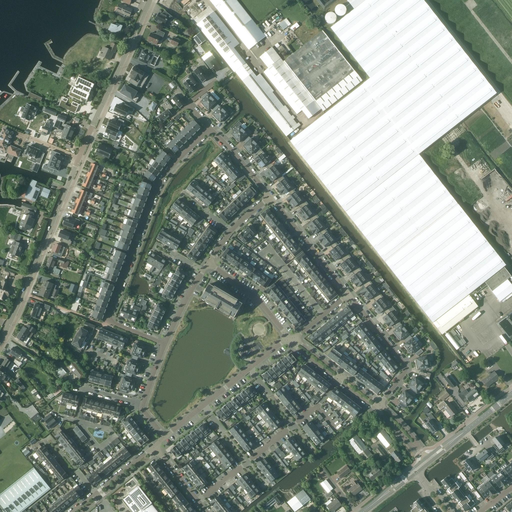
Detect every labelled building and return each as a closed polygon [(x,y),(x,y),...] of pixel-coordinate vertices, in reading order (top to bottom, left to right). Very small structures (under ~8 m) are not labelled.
[(173,8),(176,1),(174,0),(173,0),(163,0),(163,2),(165,3),(165,5),(170,8),(170,7),(173,8)] [(271,44),(257,26),(236,0),(209,0),(252,54),(257,54),(271,44)] [(331,28),(370,78),(425,149),(496,93),(423,0),(346,0),(354,9),(331,28)] [(120,4),(117,11),(116,13),(124,17),(125,15),(129,17),(132,10),(127,7),(127,6),(126,6),(126,5),(125,5),(124,5),(123,6),(120,4)] [(214,11),(197,25),(286,137),(301,125),(260,74),(257,77),(234,49),(239,44),(214,11)] [(161,24),(165,26),(167,21),(170,22),(173,18),(165,12),(163,15),(159,13),(157,15),(158,16),(155,21),(158,22),(158,23),(160,25),(161,24)] [(284,20),(279,24),(283,30),(288,26),(284,20)] [(121,31),(123,26),(118,24),(116,23),(116,25),(111,24),(108,30),(115,33),(118,32),(120,33),(121,31)] [(307,36),(300,41),(303,44),(314,35),(309,29),(305,33),(307,36)] [(147,41),(157,45),(159,40),(161,41),(165,34),(158,31),(156,35),(151,33),(147,41)] [(362,81),(342,56),(322,31),(284,61),(323,112),(362,81)] [(200,33),(192,39),(198,46),(205,40),(200,33)] [(181,41),(173,38),(170,44),(178,47),(181,41)] [(99,56),(101,56),(110,60),(113,52),(115,53),(117,46),(112,43),(109,49),(103,47),(99,56)] [(268,69),(281,59),(272,48),(260,58),(268,69)] [(148,53),(143,51),(139,60),(147,64),(147,63),(154,67),(160,56),(149,50),(148,53)] [(213,67),(216,72),(222,67),(212,55),(204,61),(211,70),(211,69),(210,68),(212,67),(213,67)] [(302,110),(308,119),(321,109),(281,59),(268,69),(263,72),(297,114),(302,110)] [(194,72),(202,83),(209,78),(204,72),(208,69),(203,62),(197,67),(198,68),(194,72)] [(131,79),(129,82),(141,89),(149,76),(137,69),(137,68),(134,66),(132,69),(133,70),(130,74),(132,75),(130,78),(131,79)] [(190,74),(185,78),(187,81),(183,84),(191,93),(196,89),(194,86),(198,83),(190,74)] [(78,78),(71,95),(76,97),(76,98),(80,100),(80,99),(82,100),(83,97),(88,99),(94,85),(78,78)] [(469,295),(484,282),(492,292),(500,302),(511,292),(511,285),(507,280),(511,277),(506,270),(507,268),(505,266),(506,265),(474,225),(442,184),(419,154),(425,149),(370,78),(290,141),(433,323),(442,335),(459,322),(460,322),(464,320),(463,319),(478,307),(469,295)] [(141,95),(125,86),(121,93),(127,97),(126,98),(136,103),(141,95)] [(179,108),(185,104),(181,99),(185,96),(179,89),(174,93),(176,96),(172,99),(179,108)] [(28,96),(40,102),(42,98),(30,92),(29,93),(28,96)] [(203,100),(200,102),(201,103),(201,104),(204,107),(214,97),(210,94),(209,95),(208,94),(208,95),(206,93),(201,98),(203,100)] [(208,110),(209,111),(211,108),(213,110),(218,105),(216,103),(217,103),(216,102),(217,101),(214,97),(204,107),(207,110),(208,110)] [(64,101),(61,107),(76,113),(79,107),(73,105),(72,107),(67,105),(68,103),(64,101)] [(172,108),(167,101),(162,106),(166,111),(158,117),(162,123),(172,115),(168,111),(172,108)] [(22,107),(20,111),(23,112),(21,118),(29,121),(31,115),(35,116),(38,109),(34,108),(35,107),(27,104),(25,108),(22,107)] [(117,105),(114,111),(126,117),(128,111),(132,112),(133,109),(125,104),(123,108),(117,105)] [(215,112),(212,114),(213,115),(213,116),(216,119),(226,109),(222,106),(221,107),(220,107),(218,105),(213,110),(215,112)] [(45,108),(44,112),(55,116),(57,112),(45,108)] [(220,122),(221,123),(223,121),(225,122),(230,117),(228,115),(228,114),(229,113),(226,109),(216,119),(219,123),(220,122)] [(67,118),(59,115),(57,120),(65,123),(67,118)] [(110,120),(107,126),(119,131),(119,130),(121,125),(122,125),(124,121),(119,119),(117,123),(110,120)] [(196,133),(201,128),(193,120),(189,125),(196,133)] [(43,127),(41,131),(43,131),(42,134),(46,136),(50,125),(46,123),(44,128),(43,127)] [(59,127),(58,129),(73,135),(75,129),(66,125),(65,128),(64,128),(63,130),(62,129),(62,128),(59,127)] [(196,133),(189,125),(185,129),(192,137),(196,133)] [(234,132),(231,134),(232,135),(232,136),(235,139),(245,129),(241,126),(240,127),(239,126),(239,127),(237,125),(232,130),(234,132)] [(108,126),(105,132),(111,134),(109,138),(116,141),(117,137),(117,136),(119,131),(107,126),(108,126)] [(7,146),(10,140),(13,133),(3,129),(1,134),(1,133),(0,134),(0,148),(1,149),(1,150),(4,151),(4,150),(8,152),(8,153),(18,157),(21,150),(10,146),(10,148),(7,146)] [(73,135),(58,129),(57,131),(61,133),(61,132),(62,132),(61,134),(62,135),(61,138),(70,141),(73,135)] [(192,137),(185,129),(180,133),(188,141),(192,137)] [(239,142),(240,143),(242,140),(244,142),(249,137),(247,135),(248,135),(247,134),(248,133),(245,129),(235,139),(238,142),(239,142)] [(188,141),(180,133),(176,137),(183,145),(184,145),(188,141)] [(184,145),(183,145),(176,137),(172,142),(179,149),(184,145)] [(246,144),(243,146),(244,147),(244,148),(247,151),(255,143),(251,139),(249,137),(244,142),(246,144)] [(179,149),(172,142),(167,146),(175,154),(179,149)] [(251,154),(252,155),(254,153),(256,154),(261,149),(259,147),(255,143),(247,151),(250,155),(251,154)] [(96,154),(109,159),(113,150),(100,145),(96,154)] [(29,146),(25,155),(29,156),(36,159),(35,161),(36,161),(36,163),(35,165),(32,171),(37,173),(38,170),(41,164),(40,164),(44,154),(40,152),(40,151),(29,146)] [(259,156),(255,159),(259,164),(266,158),(263,154),(264,152),(262,150),(258,154),(259,156)] [(44,165),(42,169),(51,172),(52,169),(58,171),(59,171),(61,168),(60,167),(60,165),(61,163),(62,163),(64,160),(63,160),(63,159),(57,157),(58,153),(52,151),(50,155),(52,155),(49,161),(47,166),(44,165)] [(158,156),(167,163),(171,158),(162,151),(158,156)] [(224,156),(225,156),(223,153),(222,154),(220,156),(220,155),(216,158),(217,159),(214,161),(217,166),(226,158),(224,156)] [(167,163),(158,156),(155,161),(164,168),(167,163)] [(226,157),(226,158),(217,166),(221,170),(230,162),(229,162),(228,160),(229,160),(226,157)] [(269,162),(266,158),(259,164),(262,168),(266,165),(268,167),(273,163),(271,161),(269,162)] [(164,168),(155,161),(151,166),(160,172),(160,173),(164,168)] [(230,162),(221,170),(225,174),(233,166),(232,164),(230,161),(229,162),(230,162)] [(269,177),(277,171),(273,167),(275,166),(273,163),(268,167),(270,169),(266,172),(269,177)] [(92,164),(90,169),(98,173),(100,170),(98,169),(99,166),(92,164)] [(233,166),(225,174),(228,178),(237,170),(235,168),(236,168),(234,165),(233,166)] [(160,173),(160,172),(151,166),(148,171),(156,177),(157,177),(160,173)] [(98,173),(90,169),(87,175),(94,178),(95,175),(97,176),(98,173)] [(237,170),(228,178),(232,182),(241,174),(239,172),(240,172),(237,169),(237,170)] [(157,177),(156,177),(148,171),(144,176),(153,182),(157,177)] [(269,177),(273,181),(277,178),(279,180),(283,177),(282,174),(280,176),(277,171),(269,177)] [(93,180),(94,178),(87,175),(85,180),(94,184),(95,181),(93,180)] [(283,177),(279,180),(280,183),(277,186),(280,190),(287,185),(284,180),(285,179),(283,177)] [(27,196),(36,200),(39,192),(43,194),(43,195),(48,197),(50,191),(44,188),(36,185),(37,182),(32,180),(28,190),(30,191),(27,196)] [(94,184),(85,180),(82,186),(89,189),(90,186),(92,187),(94,184)] [(191,193),(198,184),(194,180),(191,184),(191,183),(188,187),(187,189),(186,190),(189,192),(189,191),(191,193)] [(149,192),(150,192),(152,186),(142,182),(139,188),(149,192)] [(203,187),(198,184),(191,193),(190,193),(193,195),(194,195),(195,196),(203,187)] [(250,185),(246,189),(253,197),(253,196),(254,196),(255,195),(256,194),(257,193),(250,185)] [(289,194),(294,190),(292,188),(290,189),(287,185),(280,190),(283,195),(287,191),(289,194)] [(207,191),(203,187),(195,196),(195,197),(197,199),(198,198),(199,199),(200,200),(207,191)] [(150,192),(149,192),(139,188),(137,194),(147,197),(148,197),(150,192)] [(246,189),(242,192),(249,200),(250,200),(252,199),(252,198),(253,197),(246,189)] [(81,190),(79,196),(88,199),(89,196),(86,195),(87,193),(81,190)] [(291,196),(287,199),(290,204),(298,198),(294,194),(296,192),(294,190),(289,194),(291,196)] [(199,199),(199,200),(201,202),(202,202),(203,203),(204,203),(211,194),(207,191),(200,200),(199,199)] [(249,200),(242,192),(238,196),(245,204),(246,204),(248,202),(249,200)] [(148,197),(147,197),(137,194),(135,199),(145,203),(146,203),(148,197)] [(215,198),(211,194),(204,203),(203,203),(203,204),(206,206),(206,205),(208,207),(215,198)] [(83,204),(84,201),(86,203),(88,199),(79,196),(76,201),(83,204)] [(238,196),(234,199),(241,208),(241,207),(242,207),(244,206),(244,205),(245,204),(238,196)] [(301,202),(298,198),(290,204),(291,204),(294,208),(298,205),(300,207),(304,203),(303,201),(301,202)] [(146,203),(145,203),(135,199),(133,205),(143,209),(146,203)] [(171,209),(175,212),(183,203),(182,203),(181,202),(181,201),(179,199),(178,200),(176,202),(176,201),(173,205),(171,209)] [(234,199),(230,203),(237,211),(239,210),(241,209),(241,208),(234,199)] [(82,206),(83,204),(76,201),(74,207),(83,210),(84,207),(82,206)] [(37,208),(28,204),(24,202),(21,208),(26,210),(35,214),(37,208)] [(175,212),(179,216),(186,207),(185,206),(185,205),(183,203),(175,212)] [(237,211),(230,203),(226,207),(233,215),(235,214),(237,212),(237,211)] [(301,217),(308,211),(305,207),(306,206),(304,203),(300,207),(302,209),(298,212),(301,217)] [(143,209),(133,205),(131,210),(141,214),(143,209)] [(83,210),(74,207),(72,212),(78,215),(79,213),(81,214),(83,210)] [(179,216),(183,219),(191,210),(190,210),(186,207),(179,216)] [(233,215),(226,207),(222,210),(229,219),(231,217),(233,216),(233,215)] [(270,211),(269,211),(268,209),(259,216),(263,220),(271,213),(271,212),(270,211)] [(27,215),(24,222),(21,221),(18,229),(25,232),(27,228),(30,229),(34,220),(33,219),(35,214),(26,210),(24,214),(27,215)] [(141,214),(131,210),(129,216),(139,220),(141,214)] [(183,219),(187,223),(195,213),(195,214),(193,212),(194,212),(191,210),(183,219)] [(229,219),(222,210),(218,214),(225,222),(227,221),(229,220),(229,219)] [(301,217),(305,221),(309,218),(310,220),(315,217),(313,214),(312,216),(308,211),(301,217)] [(195,213),(187,223),(192,226),(199,218),(197,216),(198,215),(195,213)] [(271,213),(263,220),(266,224),(275,218),(275,217),(275,216),(273,215),(271,213)] [(79,224),(80,220),(72,217),(70,220),(66,218),(65,221),(64,221),(62,224),(75,229),(77,223),(79,224)] [(310,220),(312,223),(308,226),(312,230),(311,230),(319,225),(315,220),(317,219),(315,217),(310,220)] [(275,218),(266,224),(270,229),(278,222),(278,221),(277,219),(276,219),(275,218)] [(136,229),(138,223),(128,219),(126,225),(136,229)] [(278,222),(270,229),(273,233),(282,226),(281,226),(281,225),(280,223),(278,222)] [(136,229),(126,225),(124,231),(134,234),(134,235),(136,229)] [(216,234),(216,233),(217,231),(208,225),(205,229),(214,236),(214,235),(215,235),(216,234)] [(321,234),(326,230),(324,228),(322,229),(319,225),(311,230),(315,235),(319,231),(321,234)] [(246,229),(253,238),(258,234),(250,226),(249,227),(248,227),(247,228),(246,229)] [(273,233),(276,237),(285,230),(285,229),(284,228),(283,228),(282,226),(273,233)] [(163,229),(161,233),(160,232),(158,236),(158,237),(157,239),(157,240),(160,242),(160,241),(162,242),(161,243),(168,232),(163,229)] [(214,236),(205,229),(202,234),(211,240),(212,240),(213,238),(213,237),(214,236)] [(253,238),(246,229),(245,231),(244,231),(242,232),(242,233),(249,241),(253,238)] [(59,237),(61,238),(63,239),(62,242),(70,245),(72,242),(70,241),(73,235),(61,230),(61,231),(60,231),(59,234),(60,234),(59,237)] [(285,230),(276,237),(280,241),(288,234),(287,233),(287,232),(286,231),(285,231),(285,230)] [(323,236),(319,239),(322,244),(329,238),(326,234),(327,232),(326,230),(321,234),(323,236)] [(134,235),(134,234),(124,231),(121,236),(132,240),(134,235)] [(19,242),(21,236),(13,232),(11,238),(19,242)] [(168,232),(161,243),(164,244),(165,244),(167,245),(172,235),(168,232)] [(249,241),(242,233),(241,233),(240,234),(240,235),(238,237),(245,245),(249,241)] [(211,240),(202,234),(199,238),(207,245),(208,244),(209,244),(210,243),(209,242),(211,240)] [(280,241),(283,246),(292,239),(291,237),(291,236),(289,235),(288,234),(280,241)] [(172,235),(167,245),(171,247),(177,238),(172,235)] [(132,240),(121,236),(119,242),(129,246),(130,246),(132,240)] [(177,238),(171,247),(176,250),(182,240),(177,238)] [(207,245),(199,238),(195,242),(204,249),(205,249),(205,248),(206,247),(206,246),(207,245)] [(322,244),(326,248),(330,245),(331,247),(336,243),(334,241),(333,242),(329,238),(322,244)] [(292,239),(283,246),(287,250),(295,243),(294,241),(293,239),(292,239)] [(12,255),(19,257),(24,245),(14,241),(12,246),(15,247),(12,255)] [(130,246),(129,246),(119,242),(117,248),(128,252),(130,246)] [(204,249),(195,242),(192,247),(201,253),(202,253),(203,251),(204,249)] [(295,243),(287,250),(290,254),(299,247),(297,245),(296,243),(295,243)] [(333,257),(340,251),(336,247),(338,246),(336,243),(331,247),(333,249),(329,252),(333,257)] [(56,244),(54,249),(53,248),(53,250),(53,251),(61,255),(63,251),(62,251),(64,248),(61,247),(61,246),(56,244)] [(201,253),(192,247),(189,251),(198,258),(199,256),(200,256),(201,254),(201,253)] [(221,256),(223,258),(225,259),(226,259),(226,260),(232,251),(228,247),(221,256)] [(299,247),(290,254),(293,258),(302,251),(301,250),(301,249),(300,247),(299,247)] [(124,260),(126,254),(116,251),(114,257),(124,260)] [(198,258),(189,251),(186,256),(195,262),(196,260),(197,260),(198,259),(198,258)] [(232,251),(226,260),(228,261),(229,263),(230,262),(230,263),(237,254),(232,251)] [(333,257),(336,261),(340,258),(342,260),(347,257),(345,254),(343,256),(340,251),(333,257)] [(159,257),(155,255),(152,253),(147,261),(148,262),(148,263),(152,266),(153,266),(159,257)] [(305,254),(303,253),(295,260),(298,264),(307,257),(306,257),(306,256),(305,255),(305,254)] [(237,254),(230,263),(232,264),(232,265),(234,266),(235,266),(241,257),(237,254)] [(124,260),(114,257),(112,262),(122,266),(124,260)] [(166,261),(159,257),(153,266),(155,267),(159,270),(160,269),(161,269),(166,261)] [(241,257),(235,266),(236,267),(236,268),(238,269),(239,269),(246,260),(241,257)] [(307,257),(298,264),(301,268),(310,261),(310,260),(309,259),(308,259),(307,257)] [(343,270),(350,265),(347,260),(349,259),(347,257),(342,260),(344,263),(340,266),(343,270)] [(246,260),(239,269),(241,270),(241,271),(242,272),(243,272),(250,263),(246,260)] [(301,268),(305,272),(313,266),(313,265),(313,264),(312,263),(311,263),(310,261),(301,268)] [(46,267),(54,271),(54,273),(58,275),(60,270),(56,268),(57,267),(54,266),(55,265),(48,262),(46,267)] [(122,266),(112,262),(110,268),(120,272),(122,266)] [(250,263),(243,272),(244,272),(244,273),(245,274),(246,274),(248,275),(254,267),(250,263)] [(343,270),(347,275),(351,271),(353,274),(357,270),(355,268),(354,269),(350,265),(343,270)] [(313,266),(305,272),(308,277),(317,270),(316,269),(317,269),(315,267),(313,266)] [(254,267),(248,275),(248,276),(250,278),(251,277),(252,279),(259,270),(254,267)] [(120,272),(110,268),(108,273),(118,277),(120,272)] [(181,271),(182,270),(178,268),(175,274),(173,273),(183,279),(186,275),(185,273),(181,271)] [(259,270),(252,279),(253,279),(253,280),(254,281),(255,281),(257,282),(263,273),(259,270)] [(308,277),(312,281),(320,274),(320,273),(319,271),(318,271),(317,270),(308,277)] [(353,274),(354,276),(350,279),(354,283),(354,284),(361,278),(358,274),(359,272),(357,270),(353,274)] [(118,277),(108,273),(106,279),(116,283),(118,277)] [(183,279),(173,273),(170,279),(180,284),(183,279)] [(259,284),(261,285),(267,276),(263,273),(257,282),(257,283),(259,284)] [(320,274),(312,281),(315,285),(324,278),(322,277),(322,276),(321,274),(320,274)] [(267,276),(261,285),(261,286),(263,287),(264,287),(265,288),(272,279),(267,276)] [(315,285),(318,289),(327,282),(326,281),(326,280),(325,279),(324,279),(324,278),(315,285)] [(366,281),(364,282),(361,278),(354,284),(357,288),(361,285),(363,287),(368,283),(366,281)] [(180,284),(170,279),(167,284),(177,289),(180,284)] [(0,298),(4,300),(6,295),(8,296),(10,290),(6,288),(7,283),(2,281),(0,285),(0,284),(0,298)] [(43,288),(51,291),(58,294),(59,291),(54,289),(54,290),(52,289),(54,284),(46,281),(43,288)] [(113,292),(115,286),(105,282),(102,288),(113,292)] [(318,289),(322,293),(330,287),(329,285),(329,284),(328,283),(327,283),(327,282),(318,289)] [(306,320),(276,283),(265,291),(296,328),(306,320)] [(364,297),(372,291),(368,287),(370,286),(368,283),(363,287),(365,289),(361,293),(364,297)] [(177,289),(167,284),(164,289),(174,295),(177,289)] [(237,301),(238,300),(214,286),(214,287),(209,284),(201,299),(206,302),(206,301),(207,301),(229,314),(229,315),(234,318),(242,304),(237,301)] [(322,293),(325,298),(334,291),(332,289),(332,288),(331,287),(330,287),(322,293)] [(58,294),(51,291),(43,288),(40,295),(48,298),(50,294),(52,295),(56,297),(58,294)] [(111,298),(113,292),(102,288),(100,294),(111,298)] [(174,295),(164,289),(161,294),(163,295),(162,297),(166,299),(166,297),(170,300),(172,299),(174,295)] [(334,291),(325,298),(329,302),(337,295),(336,293),(335,291),(334,291)] [(365,297),(368,301),(372,298),(374,300),(378,297),(377,294),(375,295),(372,291),(364,297),(365,297)] [(108,303),(111,298),(100,294),(98,299),(108,303)] [(375,310),(382,304),(379,300),(380,299),(378,297),(374,300),(376,303),(372,306),(375,310)] [(106,309),(108,303),(98,299),(96,305),(106,309)] [(71,309),(76,311),(79,303),(76,302),(75,302),(74,301),(71,309)] [(32,316),(39,319),(44,307),(36,304),(32,316)] [(156,304),(153,310),(164,315),(166,310),(165,309),(161,307),(162,305),(158,304),(158,305),(156,304)] [(375,310),(379,314),(382,311),(384,314),(389,310),(387,308),(386,309),(382,304),(375,310)] [(104,314),(106,309),(96,305),(94,311),(104,314)] [(119,316),(127,319),(131,309),(130,308),(125,306),(124,307),(123,307),(122,309),(121,309),(119,313),(120,313),(119,316)] [(346,308),(345,308),(343,310),(350,319),(355,316),(348,307),(346,308)] [(131,309),(127,319),(135,322),(138,313),(137,313),(138,311),(132,309),(131,309)] [(153,310),(151,315),(161,320),(164,315),(153,310)] [(341,311),(338,313),(346,323),(346,322),(345,321),(349,318),(350,319),(343,310),(342,310),(343,310),(341,312),(341,311)] [(384,314),(386,316),(382,319),(385,323),(385,324),(393,318),(389,314),(391,312),(389,310),(384,314)] [(92,317),(102,320),(104,314),(94,311),(92,317)] [(338,313),(339,314),(337,315),(337,314),(334,316),(342,326),(346,323),(338,313)] [(151,315),(148,321),(159,326),(161,320),(151,315)] [(342,326),(334,316),(335,317),(333,318),(332,318),(330,320),(337,328),(340,325),(342,326)] [(393,325),(395,327),(399,323),(398,321),(396,322),(393,318),(385,324),(389,328),(393,325)] [(337,328),(330,320),(330,321),(329,322),(328,321),(326,323),(333,333),(334,332),(333,331),(337,328)] [(156,331),(159,326),(148,321),(150,322),(147,327),(150,328),(149,330),(153,331),(153,330),(156,331)] [(333,333),(326,323),(325,323),(326,324),(324,325),(321,327),(329,336),(333,333)] [(366,327),(366,328),(364,326),(365,325),(363,323),(362,323),(353,330),(357,335),(367,327),(366,327)] [(396,330),(393,332),(394,333),(393,333),(396,337),(405,329),(402,325),(401,325),(400,323),(399,323),(395,327),(394,328),(396,330)] [(20,332),(30,339),(36,330),(28,325),(26,328),(24,327),(20,332)] [(329,336),(321,327),(322,327),(320,329),(320,328),(317,330),(325,340),(329,336)] [(368,330),(367,327),(357,335),(359,334),(361,338),(360,339),(370,331),(369,332),(368,330)] [(81,328),(78,332),(76,336),(84,340),(89,333),(84,330),(85,329),(82,328),(82,329),(81,328)] [(97,338),(102,340),(106,331),(104,330),(104,329),(101,328),(101,329),(97,338)] [(400,340),(401,341),(403,339),(404,341),(410,336),(409,334),(405,329),(396,337),(399,340),(400,340)] [(325,340),(317,330),(318,331),(316,332),(315,331),(313,333),(321,343),(325,340)] [(111,333),(106,331),(102,340),(107,342),(106,343),(107,344),(111,333)] [(372,336),(371,334),(372,334),(370,331),(360,339),(364,343),(373,336),(373,335),(372,336)] [(26,343),(30,339),(20,332),(17,338),(19,339),(18,341),(25,346),(26,344),(27,344),(26,343)] [(456,350),(460,346),(448,332),(444,335),(456,350)] [(116,335),(111,333),(107,344),(112,346),(116,335)] [(321,343),(313,333),(313,334),(312,335),(311,335),(309,337),(309,338),(311,340),(310,340),(313,344),(314,343),(316,346),(321,343)] [(121,337),(116,335),(112,346),(117,348),(121,337)] [(84,340),(76,336),(74,339),(74,340),(72,344),(73,344),(73,345),(75,346),(80,348),(84,340)] [(377,340),(376,340),(375,339),(375,338),(373,336),(364,343),(364,344),(365,342),(369,346),(377,340)] [(406,343),(404,345),(405,346),(404,347),(407,350),(416,343),(412,338),(410,336),(404,341),(406,343)] [(126,339),(121,337),(117,348),(118,346),(123,348),(126,339)] [(380,344),(379,344),(378,343),(379,342),(377,340),(369,346),(372,350),(370,351),(371,352),(380,344)] [(146,349),(146,348),(143,346),(144,344),(138,341),(137,344),(136,344),(134,344),(132,348),(145,353),(146,350),(146,349)] [(410,353),(411,354),(414,352),(415,354),(421,350),(419,347),(420,347),(416,343),(407,350),(410,354),(410,353)] [(383,349),(381,347),(382,346),(380,344),(371,352),(374,356),(383,349)] [(10,353),(10,354),(13,356),(14,355),(16,357),(13,362),(19,367),(22,363),(20,361),(23,356),(21,355),(22,353),(13,347),(10,353)] [(331,360),(339,350),(334,347),(327,356),(327,357),(330,359),(330,358),(332,359),(331,360)] [(139,357),(142,359),(143,357),(144,357),(145,353),(132,348),(130,353),(132,354),(132,355),(131,358),(138,360),(139,357)] [(343,354),(339,350),(331,360),(334,362),(334,361),(336,362),(335,363),(336,363),(343,354)] [(386,353),(384,351),(375,358),(379,362),(389,355),(387,352),(386,353)] [(291,353),(286,357),(293,366),(292,364),(297,361),(291,353)] [(340,367),(347,357),(343,354),(336,363),(338,365),(339,365),(340,366),(340,367)] [(389,355),(379,362),(379,363),(381,361),(384,365),(392,359),(390,356),(389,357),(388,355),(389,355)] [(426,356),(415,359),(416,360),(415,360),(416,365),(430,362),(429,357),(426,357),(426,356)] [(286,357),(281,361),(288,370),(293,366),(286,357)] [(344,370),(351,362),(347,358),(348,357),(347,357),(340,367),(342,368),(343,368),(345,369),(344,370)] [(140,364),(137,363),(138,360),(131,358),(130,361),(130,360),(129,361),(127,361),(126,365),(139,370),(140,367),(140,365),(140,364)] [(11,362),(6,359),(2,365),(7,368),(10,364),(11,365),(13,363),(11,362)] [(81,378),(85,375),(72,359),(67,363),(79,379),(80,378),(81,378)] [(392,359),(384,365),(387,370),(395,363),(393,360),(393,361),(391,359),(392,359)] [(281,361),(276,365),(284,374),(288,370),(281,361)] [(348,373),(355,365),(351,362),(344,370),(347,372),(347,371),(349,372),(348,373)] [(417,369),(418,370),(429,368),(428,367),(430,367),(430,362),(416,365),(416,369),(417,369)] [(395,363),(387,370),(391,374),(393,372),(393,373),(397,370),(396,370),(398,368),(399,367),(397,365),(396,365),(395,364),(395,363)] [(305,365),(298,374),(302,378),(310,368),(309,368),(307,367),(308,367),(305,364),(305,365)] [(137,374),(138,373),(139,370),(126,365),(124,370),(126,371),(126,372),(125,375),(132,377),(133,374),(136,375),(137,374)] [(276,365),(272,368),(279,377),(284,374),(276,365)] [(354,376),(359,368),(355,365),(348,373),(351,375),(352,374),(354,376)] [(64,375),(66,373),(61,367),(55,372),(59,377),(60,379),(64,375)] [(272,368),(267,372),(274,381),(273,379),(277,376),(279,378),(279,377),(272,368)] [(310,368),(302,378),(304,377),(307,379),(306,381),(314,371),(313,372),(312,371),(312,370),(310,368)] [(3,369),(2,372),(0,370),(0,379),(4,382),(6,379),(9,380),(11,377),(6,371),(3,369)] [(94,383),(97,371),(92,370),(89,381),(89,382),(92,383),(92,382),(94,382),(94,383)] [(359,381),(366,373),(361,370),(355,377),(357,379),(359,381)] [(97,371),(94,383),(97,384),(98,383),(100,384),(103,373),(97,371)] [(314,371),(306,381),(311,384),(318,374),(317,375),(316,374),(316,373),(314,371)] [(494,371),(482,381),(487,388),(494,382),(495,382),(500,378),(494,371)] [(267,372),(262,376),(264,378),(263,379),(265,382),(266,381),(269,385),(274,381),(267,372)] [(103,373),(100,384),(105,385),(108,374),(103,373)] [(361,383),(363,385),(370,376),(366,373),(359,381),(359,382),(360,381),(362,382),(361,383)] [(108,374),(105,385),(110,387),(113,376),(108,374)] [(318,374),(311,384),(315,388),(323,378),(322,378),(320,377),(321,376),(318,374)] [(134,381),(131,380),(132,377),(125,375),(124,378),(124,377),(123,378),(121,378),(120,382),(134,387),(135,383),(134,382),(134,381)] [(448,375),(444,379),(452,388),(456,385),(448,375)] [(365,386),(368,388),(374,380),(370,376),(363,385),(364,385),(364,384),(366,385),(365,386)] [(418,379),(415,377),(414,378),(413,378),(411,381),(420,389),(422,390),(426,385),(423,384),(425,382),(424,382),(425,380),(421,379),(420,381),(418,379)] [(323,378),(315,388),(319,391),(327,381),(326,382),(324,380),(325,380),(323,378)] [(372,391),(378,383),(374,380),(368,388),(368,387),(370,389),(372,391)] [(327,381),(319,391),(324,394),(331,385),(329,384),(329,383),(327,381)] [(409,386),(408,387),(410,389),(409,391),(415,395),(416,393),(417,393),(420,389),(411,381),(408,385),(409,386)] [(128,391),(131,392),(131,391),(133,390),(134,387),(120,382),(118,387),(121,388),(120,389),(121,389),(120,392),(127,394),(128,391)] [(378,383),(372,391),(373,391),(374,392),(374,393),(376,395),(377,394),(379,392),(379,393),(382,389),(381,388),(383,386),(378,383)] [(63,389),(60,385),(52,392),(55,396),(63,389)] [(284,386),(276,393),(276,394),(275,394),(277,397),(278,396),(279,398),(278,398),(278,399),(288,391),(284,386)] [(248,387),(244,390),(251,399),(256,396),(255,394),(256,393),(254,390),(253,391),(250,387),(248,387)] [(337,389),(337,390),(335,388),(328,397),(332,401),(340,391),(337,389)] [(474,388),(468,393),(465,390),(458,395),(464,403),(468,400),(469,402),(479,395),(474,388)] [(244,390),(240,394),(247,403),(251,399),(244,390)] [(280,401),(281,400),(282,402),(282,403),(291,395),(288,391),(278,399),(280,401)] [(341,393),(339,392),(340,391),(332,401),(333,401),(334,400),(338,403),(344,394),(342,392),(341,393)] [(407,393),(405,391),(404,392),(403,391),(400,395),(410,402),(414,397),(413,397),(415,395),(409,391),(407,393)] [(449,395),(445,391),(439,396),(442,401),(449,395)] [(66,405),(69,394),(64,393),(63,395),(62,395),(56,400),(62,401),(61,402),(67,403),(66,405)] [(74,396),(69,394),(66,405),(72,406),(75,395),(74,395),(74,396)] [(240,394),(235,398),(242,407),(247,403),(240,394)] [(345,397),(344,395),(344,394),(338,403),(342,406),(348,398),(346,396),(345,397)] [(75,395),(72,406),(77,408),(80,397),(75,395)] [(284,405),(286,406),(285,407),(295,399),(293,400),(290,396),(292,395),(291,395),(282,403),(284,405)] [(398,399),(398,400),(400,402),(398,404),(404,409),(406,407),(410,402),(400,395),(398,398),(398,399)] [(84,398),(81,409),(87,410),(90,400),(84,398)] [(235,398),(230,402),(237,411),(242,407),(235,398)] [(346,409),(353,401),(350,399),(350,400),(348,399),(349,398),(348,398),(342,406),(346,409)] [(287,409),(288,409),(289,410),(288,411),(289,411),(298,403),(295,399),(285,407),(287,409)] [(90,400),(87,410),(92,412),(95,401),(90,400)] [(100,403),(95,401),(92,412),(97,413),(100,403)] [(349,414),(357,404),(355,402),(354,403),(352,402),(353,401),(346,409),(350,412),(349,414)] [(443,401),(437,406),(440,410),(443,407),(451,417),(457,412),(450,402),(446,405),(443,401)] [(230,402),(226,406),(233,415),(233,414),(232,413),(236,409),(237,411),(230,402)] [(264,403),(256,409),(260,413),(258,414),(259,415),(268,407),(267,407),(266,406),(267,405),(265,402),(264,403)] [(105,404),(100,403),(97,413),(102,415),(105,404)] [(293,415),(302,408),(298,403),(289,411),(291,414),(291,413),(293,415)] [(111,406),(105,404),(102,415),(108,416),(111,406)] [(361,408),(359,406),(358,406),(357,405),(357,404),(349,414),(354,418),(357,414),(357,415),(360,411),(359,411),(361,408)] [(116,407),(111,406),(108,416),(113,418),(116,407)] [(226,406),(221,409),(228,418),(233,415),(226,406)] [(116,407),(113,418),(118,419),(119,416),(120,417),(126,412),(125,412),(120,411),(121,408),(116,407)] [(268,407),(259,415),(262,419),(272,411),(271,411),(269,410),(270,409),(268,407)] [(228,418),(221,409),(216,413),(218,415),(217,416),(219,419),(220,418),(223,422),(228,418)] [(272,411),(262,419),(265,423),(275,415),(274,416),(273,414),(274,413),(272,411)] [(43,419),(47,424),(54,419),(50,414),(43,419)] [(431,420),(425,424),(432,433),(438,429),(434,423),(437,421),(431,414),(428,416),(431,420)] [(275,415),(265,423),(266,423),(267,422),(270,426),(269,427),(278,419),(277,420),(276,418),(277,418),(275,415)] [(125,420),(124,419),(121,421),(122,422),(121,423),(125,428),(134,421),(130,417),(129,417),(125,420)] [(47,424),(51,429),(57,423),(54,419),(47,424)] [(278,419),(269,427),(272,432),(281,424),(280,422),(278,419)] [(137,426),(134,421),(125,428),(128,433),(137,426)] [(303,427),(304,429),(304,430),(306,433),(315,425),(315,424),(314,426),(310,421),(303,427)] [(232,433),(233,435),(232,435),(232,436),(242,428),(238,423),(229,431),(231,434),(232,433)] [(202,424),(198,428),(205,437),(210,433),(209,431),(210,430),(208,427),(207,428),(204,425),(202,424)] [(307,432),(308,434),(307,434),(309,437),(319,429),(315,425),(306,433),(307,432)] [(141,430),(137,426),(128,433),(132,438),(141,430)] [(55,437),(59,441),(67,434),(66,435),(62,431),(59,428),(54,432),(57,435),(55,437)] [(198,428),(193,431),(201,440),(205,437),(198,428)] [(242,428),(232,436),(234,438),(235,438),(236,439),(236,440),(245,432),(242,428)] [(310,436),(311,438),(313,441),(322,433),(320,434),(318,430),(319,429),(309,437),(310,436)] [(145,435),(141,430),(132,438),(134,437),(137,441),(136,442),(145,435)] [(376,436),(384,446),(386,448),(393,442),(384,430),(376,436)] [(193,431),(189,435),(196,444),(195,442),(199,439),(201,441),(201,440),(193,431)] [(245,432),(236,440),(238,442),(240,443),(239,444),(249,436),(245,432)] [(313,440),(315,442),(314,443),(316,445),(317,445),(319,443),(319,444),(323,441),(322,440),(326,438),(322,433),(313,441),(313,440)] [(67,434),(59,441),(62,445),(71,438),(67,434)] [(149,440),(145,435),(136,442),(140,447),(149,440)] [(189,435),(184,439),(191,448),(196,444),(189,435)] [(356,435),(348,441),(364,461),(372,455),(356,435)] [(375,435),(370,439),(373,444),(378,440),(375,435)] [(249,436),(239,444),(241,447),(242,446),(243,448),(242,448),(252,441),(249,436)] [(286,448),(296,441),(294,438),(293,439),(291,437),(284,443),(287,447),(286,448)] [(492,440),(495,444),(493,445),(492,445),(495,448),(499,454),(504,450),(501,446),(504,444),(498,437),(496,439),(495,438),(492,440)] [(71,438),(62,445),(66,449),(74,442),(71,438)] [(184,439),(179,443),(187,452),(191,448),(184,439)] [(221,444),(220,443),(221,442),(219,440),(218,440),(210,446),(214,450),(212,451),(212,452),(222,444),(221,444)] [(252,441),(242,448),(244,451),(245,450),(247,452),(256,445),(252,441)] [(296,441),(286,448),(289,453),(299,445),(297,442),(296,443),(295,442),(296,441)] [(74,442),(66,449),(69,453),(78,447),(74,442)] [(179,443),(175,446),(181,454),(185,450),(187,452),(179,443)] [(39,457),(47,450),(44,446),(42,447),(39,444),(34,448),(37,451),(35,453),(39,457)] [(222,444),(212,452),(216,456),(225,448),(225,449),(223,447),(224,446),(222,444)] [(292,457),(293,457),(302,449),(300,447),(298,446),(299,445),(289,453),(290,453),(291,452),(294,455),(292,457)] [(124,446),(119,450),(126,459),(131,455),(124,446)] [(170,450),(176,458),(178,460),(182,456),(181,454),(175,446),(170,450)] [(78,447),(69,453),(72,458),(81,451),(78,447)] [(379,447),(375,450),(382,459),(387,456),(379,447)] [(390,454),(397,463),(400,461),(403,458),(396,450),(395,450),(393,447),(388,451),(390,454)] [(225,448),(216,456),(219,460),(229,452),(228,453),(227,451),(225,448)] [(296,461),(300,459),(304,457),(303,456),(305,454),(306,454),(304,451),(303,452),(302,450),(302,449),(293,457),(296,461)] [(476,457),(478,460),(479,459),(481,462),(486,458),(488,461),(494,457),(494,456),(488,449),(485,451),(485,450),(476,457)] [(42,461),(51,454),(47,450),(48,450),(47,450),(39,457),(42,461)] [(122,461),(122,462),(126,459),(119,450),(115,453),(122,461)] [(81,451),(72,458),(76,462),(75,462),(76,462),(84,455),(81,451)] [(229,452),(219,460),(223,464),(232,457),(232,456),(231,457),(230,455),(231,455),(229,452)] [(122,462),(122,461),(115,453),(111,457),(118,465),(122,462)] [(47,464),(54,459),(51,454),(42,461),(42,462),(44,460),(47,464)] [(84,455),(76,462),(79,466),(88,459),(84,455)] [(113,468),(114,469),(118,465),(111,457),(112,458),(108,462),(113,468)] [(232,457),(223,464),(226,469),(235,462),(234,460),(234,459),(232,457)] [(50,468),(57,463),(54,459),(47,464),(50,468)] [(257,465),(258,467),(260,470),(269,462),(268,463),(264,459),(257,465)] [(463,464),(469,472),(471,470),(474,472),(479,468),(479,469),(479,468),(473,461),(472,461),(473,461),(470,463),(468,459),(465,461),(466,462),(463,464)] [(114,469),(113,468),(108,462),(104,465),(109,472),(114,469)] [(159,466),(155,462),(148,467),(151,472),(150,473),(159,466)] [(195,466),(191,462),(183,468),(186,473),(195,466)] [(261,469),(262,471),(261,471),(263,474),(273,466),(269,462),(260,470),(261,469)] [(54,473),(61,467),(57,463),(50,468),(54,473)] [(105,475),(109,472),(104,465),(100,468),(99,467),(98,467),(105,475)] [(159,466),(150,473),(153,477),(162,470),(159,466)] [(195,466),(186,473),(189,477),(198,470),(195,466)] [(263,474),(264,473),(265,475),(264,476),(266,478),(276,470),(273,466),(263,474)] [(351,471),(346,466),(337,473),(341,479),(351,471)] [(509,479),(511,478),(511,476),(511,471),(508,466),(502,471),(508,479),(509,479)] [(34,467),(0,494),(0,504),(6,511),(21,511),(51,489),(34,467)] [(64,471),(61,467),(54,473),(57,477),(64,471)] [(105,475),(98,467),(94,470),(101,479),(105,475)] [(382,473),(377,467),(374,469),(373,467),(370,469),(372,471),(367,475),(372,481),(382,473)] [(95,472),(91,475),(97,482),(101,479),(94,470),(95,472)] [(166,474),(162,470),(153,477),(155,476),(158,480),(166,474)] [(198,470),(189,477),(193,481),(201,474),(200,475),(197,472),(198,470)] [(267,478),(269,479),(268,480),(270,482),(271,482),(273,480),(273,481),(277,478),(276,478),(280,475),(276,470),(266,478),(267,478)] [(68,475),(64,471),(57,477),(61,481),(68,475)] [(505,482),(509,480),(508,479),(502,471),(496,475),(495,474),(503,485),(505,483),(505,482)] [(166,475),(166,474),(158,480),(162,484),(169,479),(169,478),(168,479),(165,475),(166,475)] [(201,474),(193,481),(196,485),(196,486),(205,479),(201,474)] [(236,481),(240,486),(249,478),(247,475),(247,476),(245,474),(236,481)] [(497,489),(499,487),(501,486),(503,485),(495,474),(489,479),(497,488),(497,489)] [(87,479),(92,486),(97,482),(91,475),(87,479)] [(240,486),(243,490),(253,482),(251,480),(250,480),(249,479),(250,478),(249,478),(240,486)] [(455,482),(452,478),(448,481),(446,478),(441,481),(447,489),(457,481),(455,482)] [(163,490),(172,483),(169,479),(162,484),(165,488),(163,490)] [(205,479),(196,486),(200,490),(208,483),(205,479)] [(493,492),(497,489),(497,488),(489,479),(483,483),(491,494),(493,492)] [(328,498),(332,494),(331,492),(330,491),(333,489),(326,480),(321,484),(328,494),(326,495),(328,498)] [(349,489),(354,495),(362,489),(355,481),(353,483),(355,485),(349,489)] [(461,486),(457,481),(447,489),(451,494),(461,486)] [(246,494),(247,494),(256,486),(254,484),(252,483),(253,482),(243,490),(245,489),(248,493),(246,494)] [(167,494),(175,487),(172,483),(163,490),(167,494)] [(485,498),(489,495),(491,494),(483,483),(477,488),(485,498)] [(73,488),(72,488),(79,496),(80,496),(79,496),(84,493),(78,486),(74,489),(73,488)] [(258,494),(257,493),(259,491),(260,491),(258,488),(257,489),(256,487),(256,486),(247,494),(250,498),(254,496),(258,494)] [(461,486),(451,494),(454,498),(463,492),(459,487),(461,486)] [(172,497),(179,492),(175,487),(167,494),(169,493),(172,497)] [(72,488),(68,491),(75,500),(79,496),(72,488)] [(159,511),(152,503),(150,504),(138,488),(122,501),(128,508),(128,507),(129,507),(133,511),(159,511)] [(295,511),(310,499),(303,490),(287,502),(295,511)] [(70,503),(71,503),(75,500),(68,491),(64,494),(70,503)] [(466,496),(463,492),(454,498),(458,503),(466,496)] [(184,497),(180,493),(172,500),(175,504),(184,497)] [(71,503),(70,503),(64,494),(64,495),(65,496),(61,499),(67,506),(71,503)] [(218,496),(210,503),(213,507),(222,500),(218,496)] [(277,496),(273,499),(276,503),(278,506),(282,503),(277,496)] [(461,507),(472,499),(471,499),(469,500),(466,496),(458,503),(461,507)] [(187,501),(184,497),(175,504),(175,505),(177,503),(180,507),(178,508),(178,509),(187,501)] [(62,509),(62,510),(67,506),(61,499),(60,498),(56,501),(57,503),(62,509)] [(336,498),(327,506),(331,511),(332,511),(341,505),(336,498)] [(418,511),(424,507),(421,503),(418,499),(413,503),(416,506),(411,511),(418,511)] [(475,504),(472,499),(461,507),(465,511),(475,504)] [(222,500),(213,507),(214,507),(217,511),(225,504),(222,500)] [(181,511),(182,511),(191,506),(187,501),(178,509),(181,511)] [(59,511),(62,510),(62,509),(57,503),(53,506),(57,511),(59,511)]
